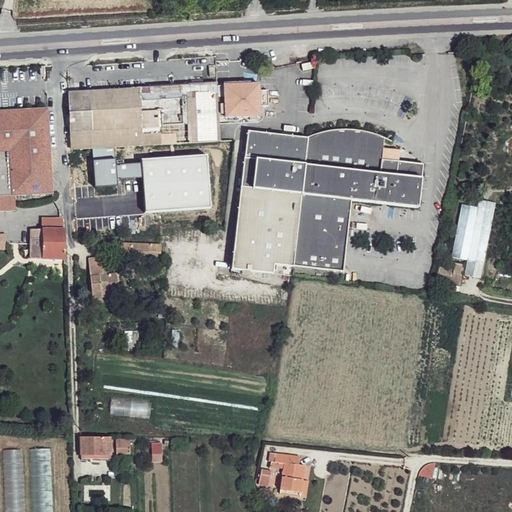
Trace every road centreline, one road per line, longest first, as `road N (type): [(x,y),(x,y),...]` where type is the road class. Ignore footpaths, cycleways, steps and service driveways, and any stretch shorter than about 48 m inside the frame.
road 1 (residential): [(75,432),(55,54)]
road 2 (secondary): [(235,41),(426,31)]
road 3 (secondary): [(425,17),(234,27)]
road 4 (secondary): [(234,27),(53,39)]
road 5 (secondary): [(55,54),(235,41)]
road 6 (residential): [(403,511),(420,463),(511,463)]
